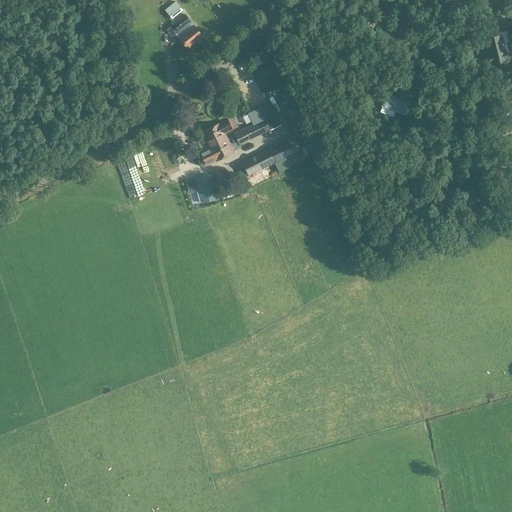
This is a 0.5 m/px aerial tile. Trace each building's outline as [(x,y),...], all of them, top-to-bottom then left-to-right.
[(471,0),(475,13),(484,11),(481,0),(471,0)] [(176,2),(165,10),(172,19),(183,10),(176,2)] [(173,25),(179,32),(191,22),(186,15),(173,25)] [(202,37),(194,26),(179,38),(187,48),(202,37)] [(500,36),(486,39),(486,40),(485,41),(487,49),(488,49),(489,55),(488,55),(491,64),(492,63),(492,64),(506,61),(506,60),(507,59),(505,51),(504,51),(503,45),(504,45),(501,36),(500,37),(500,36)] [(224,82),(220,88),(225,92),(229,86),(224,82)] [(293,90),(278,96),(281,104),(293,133),(296,132),(303,148),(314,143),(308,127),(296,98),(293,90)] [(501,110),(510,108),(507,92),(498,94),(501,110)] [(381,106),(382,107),(395,112),(404,115),(409,104),(385,95),(381,106)] [(209,148),(200,153),(201,156),(206,165),(215,161),(215,162),(234,152),(232,148),(224,133),(232,129),(227,120),(220,123),(219,123),(201,132),(201,133),(209,148)] [(261,120),(245,128),(251,139),(267,131),(261,120)] [(346,137),(348,124),(333,122),(331,134),(346,137)] [(251,139),(245,128),(234,133),(235,135),(239,143),(240,145),(251,139)] [(413,152),(420,162),(433,154),(426,144),(413,152)] [(482,162),(484,150),(469,148),(467,160),(482,162)] [(268,150),(236,165),(242,178),(274,163),(268,150)] [(220,171),(214,174),(217,182),(224,179),(220,171)] [(209,176),(188,182),(190,191),(198,189),(202,203),(216,199),(209,176)] [(346,195),(360,199),(364,187),(349,183),(346,195)] [(224,204),(217,206),(219,212),(226,210),(224,204)] [(486,220),(500,216),(497,205),(482,209),(486,220)] [(437,235),(435,223),(420,227),(423,239),(437,235)] [(385,238),(370,241),(372,253),(387,250),(385,238)]
